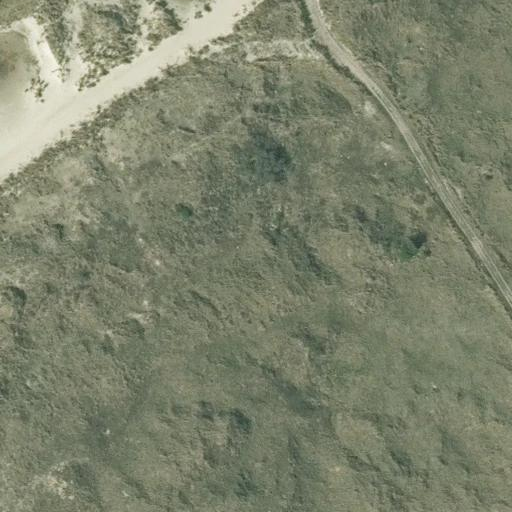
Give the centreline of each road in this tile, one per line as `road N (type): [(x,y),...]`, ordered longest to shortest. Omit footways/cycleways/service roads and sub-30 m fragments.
road 1 (unknown): [(299,0),(315,32),(413,154),(511,320)]
road 2 (track): [(237,0),(0,156)]
